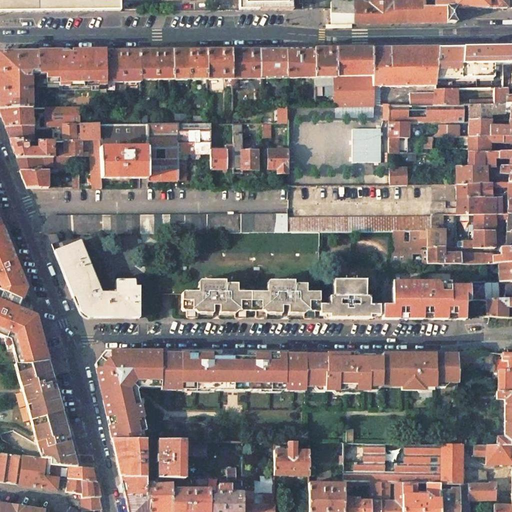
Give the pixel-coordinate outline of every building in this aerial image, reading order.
[(0,0),(0,14),(118,13),(117,0),(0,0)] [(239,0),(240,10),(248,10),(260,10),(260,2),(255,2),(255,6),(243,7),(242,0),(239,0)] [(260,10),(293,10),(292,0),(242,0),(243,7),(255,6),(255,2),(260,2),(260,10)] [(356,0),(357,2),(353,2),(353,24),(359,23),(383,23),(401,23),(417,23),(422,23),(422,6),(423,6),(423,0),(356,0)] [(433,0),(434,6),(445,6),(445,23),(455,22),(455,8),(506,8),(505,0),(433,0)] [(342,24),(353,24),(353,2),(352,2),(330,2),(330,9),(331,24),(342,24)] [(422,6),(422,23),(429,23),(445,23),(445,6),(434,6),(423,6),(422,6)] [(510,47),(438,48),(434,86),(435,86),(434,90),(451,90),(456,90),(492,89),(502,89),(506,89),(511,89),(511,80),(511,73),(511,72),(511,69),(511,65),(510,47)] [(380,49),(371,49),(372,87),(434,86),(438,48),(422,48),(380,49)] [(313,49),(286,50),(286,79),(314,78),(313,49)] [(334,49),(313,49),(314,78),(334,78),(334,49)] [(371,49),(334,49),(334,78),(334,106),(334,107),(338,107),(370,106),(372,106),(372,87),(371,49)] [(259,50),(231,51),(231,79),(260,79),(259,50)] [(286,50),(259,50),(260,79),(286,79),(286,50)] [(171,51),(138,52),(139,81),(173,80),(171,51)] [(205,51),(171,51),(173,80),(206,80),(205,51)] [(231,51),(205,51),(206,80),(231,79),(231,51)] [(70,57),(59,57),(59,53),(50,53),(36,53),(37,74),(37,87),(61,86),(61,89),(106,90),(106,84),(106,83),(105,75),(105,65),(98,65),(98,52),(79,52),(74,53),(73,53),(72,53),(71,54),(70,55),(70,56),(70,57)] [(138,52),(105,52),(105,65),(105,75),(106,83),(139,83),(139,81),(138,52)] [(36,53),(0,53),(0,109),(12,109),(30,109),(30,77),(29,74),(37,74),(36,53)] [(502,89),(492,89),(492,100),(492,105),(511,104),(511,97),(510,98),(506,97),(506,89),(502,89)] [(434,93),(433,106),(456,106),(456,103),(456,90),(451,90),(434,90),(434,93)] [(434,93),(409,93),(409,106),(433,106),(434,93)] [(469,107),(467,107),(468,114),(468,121),(490,121),(490,115),(501,115),(504,113),(509,113),(509,117),(511,116),(511,104),(492,105),(469,107)] [(409,106),(388,105),(388,120),(388,124),(408,123),(463,123),(462,115),(462,105),(456,106),(433,106),(409,106)] [(370,106),(338,107),(338,118),(370,117),(370,106)] [(52,109),(44,108),(44,128),(62,127),(80,126),(79,122),(78,108),(52,109)] [(12,109),(0,109),(0,116),(1,118),(4,127),(32,127),(32,117),(30,117),(30,109),(12,109)] [(490,121),(468,121),(468,123),(467,131),(467,138),(489,137),(507,137),(508,127),(490,127),(490,121)] [(408,123),(388,124),(388,138),(397,138),(406,138),(408,138),(408,123)] [(238,124),(232,124),(232,134),(241,134),(241,124),(238,124)] [(270,124),(262,124),(262,139),(270,139),(270,124)] [(106,125),(97,126),(98,139),(99,148),(147,147),(147,125),(139,125),(106,125)] [(173,125),(147,125),(147,147),(147,178),(147,181),(177,181),(177,153),(176,125),(173,125)] [(184,125),(176,125),(177,153),(185,153),(190,153),(190,157),(192,159),(198,159),(200,157),(200,153),(210,153),(210,150),(210,125),(206,125),(184,125)] [(80,126),(62,127),(63,142),(64,142),(81,142),(81,140),(80,126)] [(88,126),(80,126),(81,140),(85,140),(98,139),(97,126),(95,126),(88,126)] [(32,127),(4,127),(7,135),(9,141),(19,141),(22,142),(33,142),(32,132),(32,127)] [(462,138),(467,138),(467,131),(447,131),(447,127),(446,127),(446,138),(462,138)] [(379,163),(379,129),(350,129),(350,163),(379,163)] [(52,132),(32,132),(33,142),(53,142),(52,132)] [(232,146),(232,152),(233,156),(233,170),(233,174),(242,174),(242,171),(256,170),(256,152),(252,151),(253,148),(241,148),(241,134),(232,134),(232,146)] [(489,137),(467,138),(467,150),(467,153),(489,153),(489,143),(489,137)] [(397,138),(388,138),(388,147),(388,154),(397,154),(407,154),(406,138),(397,138)] [(19,141),(9,141),(12,149),(16,158),(52,157),(53,142),(33,142),(22,142),(19,141)] [(81,142),(64,142),(63,152),(59,152),(59,157),(64,157),(68,157),(81,156),(81,143),(81,142)] [(232,146),(225,146),(224,151),(226,151),(227,170),(233,170),(233,156),(232,152),(232,146)] [(147,147),(99,148),(99,150),(100,179),(147,178),(147,147)] [(99,150),(89,150),(91,189),(101,189),(100,179),(99,150)] [(224,151),(210,150),(210,153),(210,170),(227,170),(226,151),(224,151)] [(267,169),(277,169),(277,174),(287,174),(287,152),(268,151),(267,169)] [(489,153),(467,153),(467,168),(485,167),(494,167),(494,159),(509,159),(509,163),(509,167),(511,167),(511,152),(511,153),(504,153),(489,153)] [(185,153),(177,153),(177,181),(186,180),(185,153)] [(52,157),(16,158),(18,163),(21,171),(45,171),(45,166),(58,166),(57,157),(52,157)] [(59,157),(57,157),(58,166),(67,166),(68,157),(64,157),(59,157)] [(467,168),(455,168),(455,185),(486,184),(485,167),(467,168)] [(500,167),(499,167),(499,174),(508,175),(508,181),(508,184),(511,183),(511,167),(509,167),(500,167)] [(405,168),(389,169),(389,186),(406,186),(405,168)] [(21,171),(18,171),(22,179),(26,189),(48,189),(48,171),(45,171),(21,171)] [(505,184),(501,184),(501,194),(507,194),(507,202),(500,202),(500,215),(507,214),(511,214),(511,183),(508,184),(505,184)] [(486,184),(455,185),(455,215),(473,215),(494,215),(500,215),(500,202),(500,198),(493,198),(493,194),(490,194),(490,184),(486,184)] [(275,214),(49,216),(41,228),(44,235),(47,235),(47,234),(55,235),(88,234),(141,234),(275,233),(275,214)] [(286,215),(275,214),(275,233),(287,233),(287,218),(287,214),(286,215)] [(494,215),(473,215),(472,241),(472,248),(494,248),(493,231),(495,226),(494,215)] [(431,219),(431,231),(442,231),(442,216),(430,216),(431,219)] [(318,233),(391,233),(391,232),(426,232),(431,232),(431,231),(431,219),(287,218),(287,233),(318,233)] [(0,290),(3,292),(0,299),(0,335),(1,337),(4,337),(10,340),(10,342),(12,351),(16,364),(22,364),(30,364),(35,363),(47,361),(41,341),(41,338),(35,316),(34,316),(26,313),(23,312),(16,309),(19,303),(20,299),(21,299),(22,295),(25,288),(21,279),(3,233),(1,228),(0,227),(0,290)] [(431,232),(426,232),(426,245),(426,248),(443,248),(443,231),(442,231),(431,231),(431,232)] [(426,232),(391,232),(391,233),(391,247),(391,251),(418,251),(424,245),(426,245),(426,232)] [(47,235),(51,244),(58,241),(55,235),(47,234),(47,235)] [(86,259),(79,242),(65,248),(54,252),(57,260),(58,260),(65,276),(64,276),(72,298),(74,297),(80,312),(89,318),(110,318),(110,317),(129,317),(129,318),(138,318),(138,288),(134,288),(133,281),(115,281),(115,294),(100,294),(89,265),(86,259)] [(511,247),(505,247),(500,248),(500,256),(492,256),(492,264),(497,263),(507,263),(511,263),(511,247)] [(443,248),(426,248),(426,251),(426,265),(460,264),(460,255),(460,254),(443,254),(443,248)] [(418,251),(391,251),(391,265),(392,265),(426,265),(426,251),(418,251)] [(479,254),(460,255),(460,264),(484,264),(492,264),(492,256),(479,254)] [(511,263),(507,263),(497,263),(498,282),(505,282),(511,282),(511,277),(511,276),(511,263)] [(221,280),(199,280),(198,280),(198,285),(192,285),(192,293),(185,293),(184,290),(177,290),(175,292),(175,295),(175,307),(176,310),(179,310),(180,315),(183,319),(188,318),(192,316),(192,313),(207,314),(207,306),(214,306),(214,313),(229,314),(229,316),(233,319),(238,319),(241,315),(241,311),(251,311),(251,316),(253,319),(260,319),(263,316),(263,314),(279,314),(279,306),(286,306),(286,314),(302,314),(302,318),(305,319),(310,319),(312,317),(313,312),(318,312),(318,305),(318,293),(312,293),(310,296),(305,295),(306,285),(294,284),(294,281),(272,281),(271,287),(266,287),(266,295),(258,295),(256,292),(242,292),(240,295),(234,294),(234,283),(221,283),(221,280)] [(368,320),(368,317),(378,317),(378,306),(376,306),(369,306),(369,298),(365,297),(365,281),(332,281),(332,297),(328,297),(328,305),(318,305),(318,312),(318,316),(328,317),(328,319),(368,320)] [(450,282),(392,282),(392,306),(392,309),(385,309),(385,306),(382,306),(382,319),(464,319),(464,317),(464,300),(470,300),(470,283),(468,283),(468,285),(450,285),(450,282)] [(511,299),(505,299),(485,300),(485,318),(488,318),(495,318),(507,318),(507,308),(511,308),(511,299)] [(467,352),(457,352),(457,355),(458,371),(467,371),(467,352)] [(99,387),(99,389),(104,408),(105,413),(111,441),(143,441),(141,433),(138,420),(143,419),(137,392),(139,389),(143,384),(160,384),(160,353),(125,353),(109,353),(103,353),(94,365),(95,371),(99,387)] [(206,392),(258,392),(259,392),(259,389),(269,389),(279,389),(279,392),(280,392),(293,392),(293,387),(304,387),(304,354),(253,354),(236,354),(211,354),(160,353),(160,384),(160,386),(171,386),(171,391),(184,391),(185,391),(185,388),(195,388),(205,388),(205,392),(206,392)] [(507,354),(501,354),(501,358),(501,362),(507,362),(507,364),(507,373),(511,372),(511,353),(507,354)] [(346,354),(304,354),(304,387),(323,387),(323,391),(337,391),(337,390),(355,390),(355,391),(355,392),(368,392),(368,391),(368,387),(381,388),(381,383),(400,383),(400,391),(417,391),(419,391),(422,387),(434,388),(435,383),(457,383),(458,371),(457,355),(442,355),(426,355),(382,354),(382,359),(355,358),(355,361),(348,361),(349,354),(346,354)] [(14,364),(40,459),(49,460),(49,466),(68,467),(76,468),(47,361),(35,363),(30,364),(22,364),(16,364),(14,364)] [(507,364),(495,364),(495,366),(495,372),(497,372),(507,373),(507,364)] [(511,372),(507,373),(497,372),(496,392),(511,392),(511,372)] [(511,392),(496,392),(496,400),(499,400),(504,400),(504,411),(504,438),(495,438),(496,446),(511,446),(511,392)] [(146,431),(143,419),(138,420),(141,433),(146,431)] [(143,441),(111,441),(120,478),(145,477),(145,462),(146,462),(146,456),(145,456),(144,454),(144,441),(143,441)] [(153,441),(144,441),(144,454),(153,455),(153,441)] [(183,441),(157,441),(157,457),(156,457),(156,463),(157,463),(157,478),(171,478),(183,479),(183,441)] [(296,443),(287,443),(287,451),(273,451),(273,476),(308,476),(308,458),(308,451),(296,451),(296,443)] [(346,444),(343,444),(342,459),(342,483),(350,483),(372,483),(380,483),(388,483),(393,483),(402,483),(416,484),(426,484),(440,484),(441,484),(441,445),(431,445),(431,446),(396,445),(385,445),(363,444),(353,444),(346,444)] [(461,445),(441,445),(441,484),(458,484),(460,485),(461,445)] [(486,446),(468,445),(468,456),(486,456),(486,446)] [(511,446),(496,446),(486,446),(486,456),(486,465),(511,465),(511,468),(511,446)] [(0,482),(18,485),(22,456),(0,453),(0,482)] [(40,459),(22,456),(18,485),(55,491),(57,478),(48,477),(49,466),(49,460),(40,459)] [(68,467),(49,466),(48,477),(57,478),(61,479),(67,480),(68,467)] [(76,468),(68,467),(67,480),(97,482),(96,470),(96,469),(76,468)] [(485,468),(473,469),(464,471),(463,484),(467,484),(486,484),(485,468)] [(235,469),(226,469),(226,479),(235,479),(235,469)] [(145,477),(120,478),(124,497),(150,497),(151,486),(151,484),(145,484),(145,477)] [(97,482),(67,480),(66,483),(65,493),(81,495),(81,499),(98,498),(100,498),(97,482)] [(380,483),(372,483),(372,485),(372,501),(380,501),(380,483)] [(388,502),(380,502),(379,511),(401,511),(402,483),(393,483),(393,496),(396,496),(396,502),(388,502)] [(388,483),(380,483),(380,501),(380,502),(388,502),(388,483)] [(416,484),(402,483),(401,511),(439,511),(440,484),(426,484),(425,496),(416,495),(416,484)] [(342,485),(308,484),(307,511),(341,511),(342,498),(342,485)] [(440,484),(439,511),(458,511),(458,484),(441,484),(440,484)] [(460,485),(458,484),(458,511),(468,511),(468,504),(468,500),(468,501),(467,484),(463,484),(460,485)] [(486,484),(467,484),(468,501),(468,500),(493,500),(494,484),(486,484)] [(170,485),(151,486),(150,497),(148,511),(170,511),(170,490),(170,485)] [(216,493),(208,493),(208,511),(241,511),(241,505),(241,494),(241,492),(229,493),(229,485),(217,485),(216,485),(216,493)] [(170,490),(170,511),(189,511),(189,490),(170,490)] [(208,490),(193,490),(189,490),(189,511),(208,511),(208,493),(208,490)] [(252,494),(241,494),(241,505),(252,505),(252,494)] [(252,505),(241,505),(241,511),(273,511),(274,507),(274,505),(273,495),(264,495),(264,505),(252,505)] [(148,511),(150,497),(124,497),(127,511),(148,511)] [(98,498),(81,499),(82,511),(85,511),(101,510),(99,501),(98,498)] [(350,499),(342,498),(341,511),(379,511),(380,502),(380,501),(372,501),(358,501),(358,499),(350,499)]
